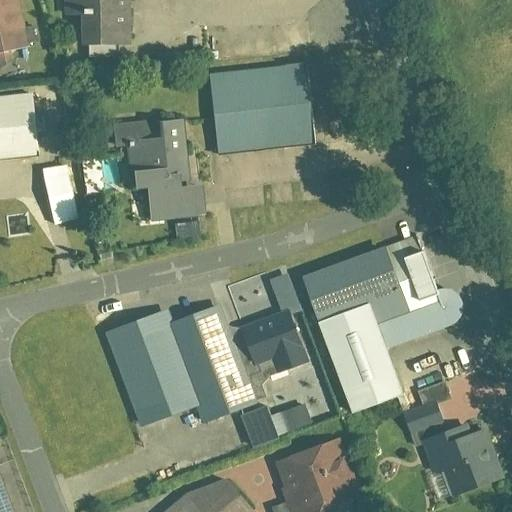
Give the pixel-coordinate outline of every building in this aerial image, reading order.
[(11,0),(0,0),(0,52),(21,48),(11,0)] [(123,0),(59,0),(59,55),(123,56),(123,0)] [(313,64),(208,72),(215,153),(320,144),(313,64)] [(33,95),(0,98),(0,159),(39,156),(33,95)] [(191,169),(186,122),(126,128),(131,175),(191,169)] [(65,164),(38,169),(48,225),(74,220),(65,164)] [(205,218),(202,186),(182,188),(180,176),(168,177),(167,173),(134,176),(136,190),(147,189),(150,223),(205,218)] [(414,244),(306,284),(354,415),(406,396),(387,347),(445,326),(456,319),(461,310),(457,300),(447,294),(433,295),(414,244)] [(170,313),(108,336),(143,430),(201,409),(206,421),(264,400),(259,386),(313,366),(293,312),(233,333),(222,302),(172,320),(170,313)] [(417,393),(421,404),(401,413),(413,441),(444,428),(434,404),(449,398),(443,382),(417,393)] [(250,447),(312,425),(304,404),(268,417),(265,407),(239,416),(250,447)] [(505,479),(487,429),(437,446),(455,496),(505,479)] [(337,443),(277,464),(294,511),(311,511),(356,496),(337,443)] [(12,511),(0,480),(0,511),(12,511)] [(186,494),(163,511),(248,511),(224,480),(186,494)]
